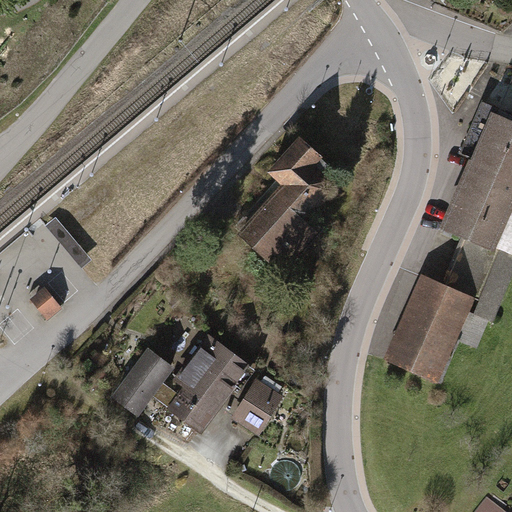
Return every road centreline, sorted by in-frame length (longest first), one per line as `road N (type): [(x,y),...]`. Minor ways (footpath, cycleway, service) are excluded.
road 1 (residential): [(357,511),(337,439),(348,361),(422,161),(422,125),(371,19)]
road 2 (residential): [(18,370),(114,285),(318,60),(371,19)]
road 3 (residential): [(138,0),(2,158)]
road 4 (residential): [(371,19),(511,52)]
